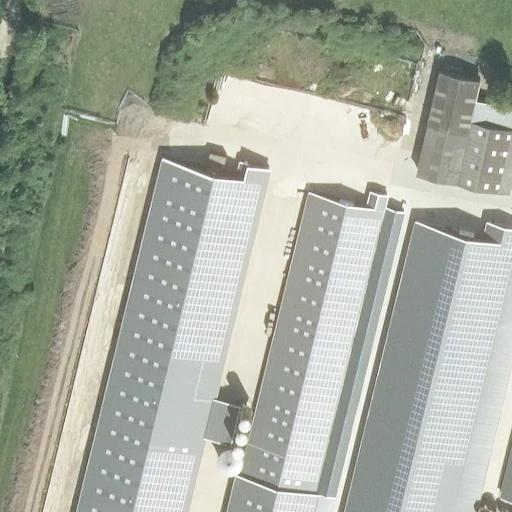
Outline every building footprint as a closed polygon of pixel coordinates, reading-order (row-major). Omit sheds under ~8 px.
[(418,171),(500,190),(511,138),(511,127),(471,118),(480,79),(441,70),(418,171)] [(165,138),(161,151),(177,154),(180,142),(165,138)] [(314,492),(300,489),(243,475),(197,464),(269,168),(242,161),(239,175),(164,157),(77,511),(450,511),(511,259),(511,226),(488,220),(485,236),(417,219),(346,511),(313,511),(319,493),(314,492)] [(312,193),(243,475),(300,489),(314,492),(380,227),(382,215),(384,210),(312,193)] [(511,458),(503,496),(511,498),(511,458)]
